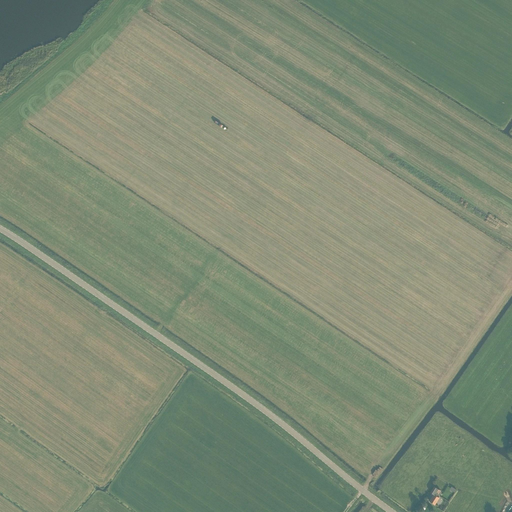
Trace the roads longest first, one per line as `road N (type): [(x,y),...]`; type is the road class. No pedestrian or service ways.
road 1 (tertiary): [(392,511),(274,417),(0,229)]
road 2 (track): [(0,108),(116,0)]
road 3 (track): [(362,490),(437,391)]
